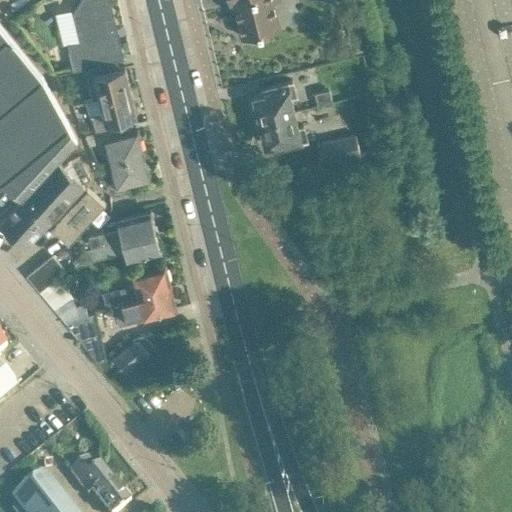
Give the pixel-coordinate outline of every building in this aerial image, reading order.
[(68,42),(74,68),(116,58),(124,56),(110,0),(79,0),(73,11),(79,39),(68,42)] [(243,35),(245,35),(250,38),(257,36),(259,32),(280,26),(274,1),(279,0),(229,0),(230,4),(235,3),(243,35)] [(0,40),(8,34),(0,24),(0,40)] [(0,110),(43,76),(8,34),(0,40),(0,110)] [(116,58),(74,68),(76,78),(95,73),(97,81),(89,83),(93,98),(100,97),(101,97),(131,89),(125,65),(118,67),(116,58)] [(0,180),(1,179),(68,124),(43,76),(0,110),(0,180)] [(294,81),(292,81),(263,89),(264,93),(253,95),(260,120),(297,112),(292,95),(298,93),(294,81)] [(315,92),(318,104),(333,101),(329,88),(315,92)] [(96,131),(132,121),(131,115),(137,113),(131,89),(101,97),(104,111),(92,114),(96,130),(96,131)] [(300,124),(297,112),(260,120),(266,145),(276,142),(277,147),(304,141),(303,139),(308,138),(305,123),(300,124)] [(135,130),(132,121),(96,131),(96,130),(85,133),(89,143),(106,140),(110,158),(143,150),(138,130),(135,130)] [(69,242),(105,203),(84,184),(73,174),(80,167),(65,153),(77,140),(68,124),(1,179),(22,199),(14,207),(11,203),(2,211),(6,215),(0,222),(0,223),(25,246),(49,219),(54,223),(51,226),(69,242)] [(360,153),(358,141),(356,135),(317,144),(321,162),(360,153)] [(149,176),(143,150),(110,158),(117,185),(113,186),(114,193),(129,190),(127,182),(149,176)] [(156,230),(151,211),(118,219),(120,227),(89,234),(90,238),(83,240),(86,248),(156,230)] [(161,249),(156,230),(86,248),(88,257),(88,258),(89,258),(125,249),(127,258),(161,249)] [(46,259),(27,274),(40,290),(57,276),(59,274),(46,259)] [(170,285),(165,265),(133,272),(136,282),(103,290),(107,305),(116,301),(124,297),(170,285)] [(57,276),(40,290),(54,307),(73,295),(59,274),(57,276)] [(124,297),(116,301),(121,321),(127,320),(175,308),(170,285),(124,297)] [(74,296),(73,295),(54,307),(67,322),(72,320),(88,313),(88,312),(83,301),(77,304),(73,296),(74,296)] [(110,332),(102,306),(88,312),(88,313),(72,320),(87,338),(101,333),(110,332)] [(137,340),(116,356),(126,368),(146,352),(137,340)] [(0,405),(19,390),(0,366),(0,405)] [(120,511),(132,503),(102,465),(98,468),(91,460),(77,472),(90,488),(94,484),(115,511),(120,511)] [(75,511),(46,475),(13,501),(22,511),(75,511)]
